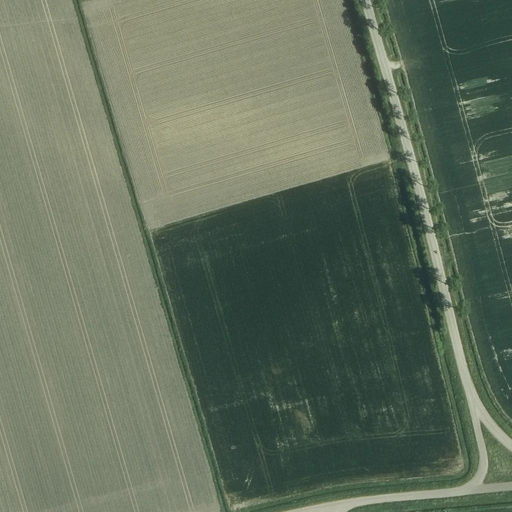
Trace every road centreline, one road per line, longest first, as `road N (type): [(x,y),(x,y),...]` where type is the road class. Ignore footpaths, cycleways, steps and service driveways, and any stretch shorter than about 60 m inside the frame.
road 1 (unclassified): [(475,416),(360,0)]
road 2 (unclassified): [(331,507),(469,490)]
